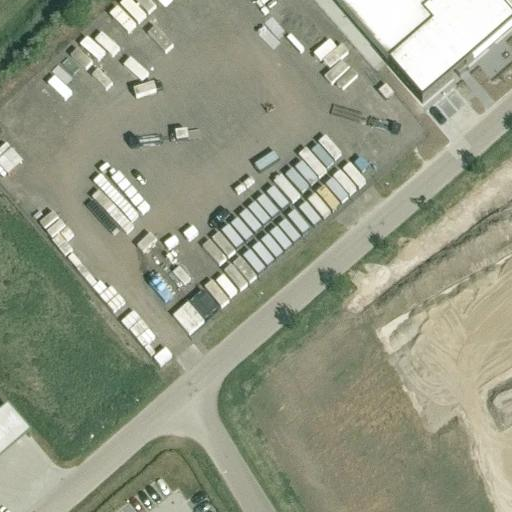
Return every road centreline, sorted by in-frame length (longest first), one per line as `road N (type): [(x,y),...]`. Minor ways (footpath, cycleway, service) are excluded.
road 1 (unclassified): [(187,390),(511,108)]
road 2 (unclassified): [(187,390),(47,511)]
road 3 (unclassified): [(261,511),(187,390)]
